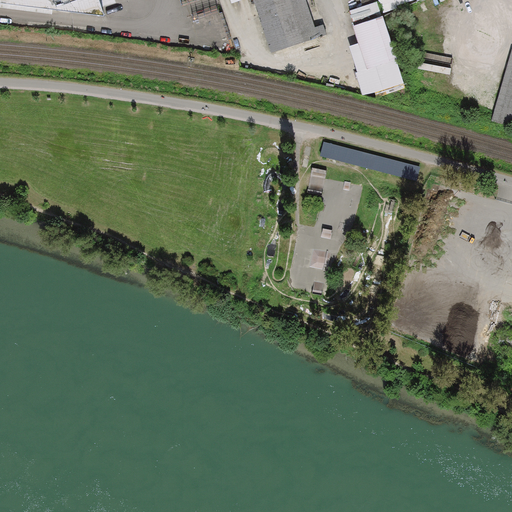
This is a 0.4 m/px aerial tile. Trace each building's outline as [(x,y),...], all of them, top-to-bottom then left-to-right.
[(0,0),(0,3),(106,17),(100,0),(0,0)] [(230,0),(232,3),(241,0),(254,0),(272,52),(327,34),(324,24),(316,27),(306,0),(230,0)] [(377,0),(360,0),(362,6),(349,12),(355,25),(383,17),(378,1),(377,0)] [(394,0),(380,0),(378,1),(383,17),(397,10),(394,0)] [(383,17),(355,25),(369,68),(397,59),(383,17)] [(364,69),(371,92),(404,82),(397,59),(369,68),(364,69)] [(511,61),(494,121),(511,126),(511,61)] [(325,142),(321,156),(416,180),(420,167),(325,142)]
